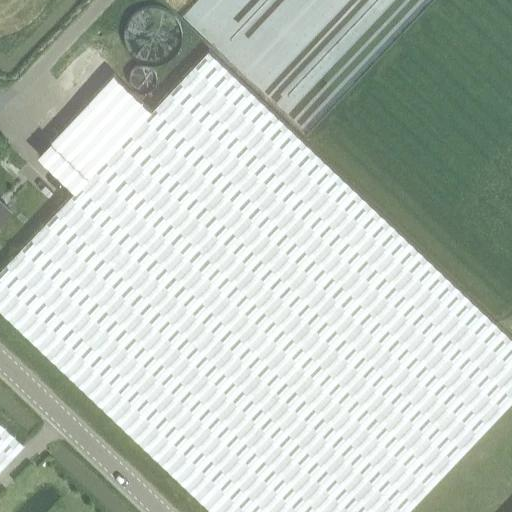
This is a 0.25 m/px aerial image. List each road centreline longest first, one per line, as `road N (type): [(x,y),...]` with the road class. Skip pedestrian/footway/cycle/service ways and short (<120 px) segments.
road 1 (tertiary): [(160,511),(0,359)]
road 2 (unclassified): [(0,101),(104,0)]
